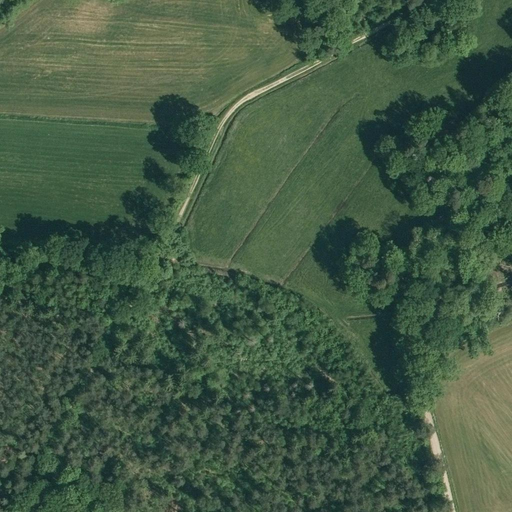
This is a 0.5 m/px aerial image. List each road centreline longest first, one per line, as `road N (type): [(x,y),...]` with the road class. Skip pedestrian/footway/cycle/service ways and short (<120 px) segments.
road 1 (track): [(8,511),(159,257),(227,113),(391,18),(446,0)]
road 2 (track): [(452,511),(406,329),(401,273),(418,242),(511,189)]
